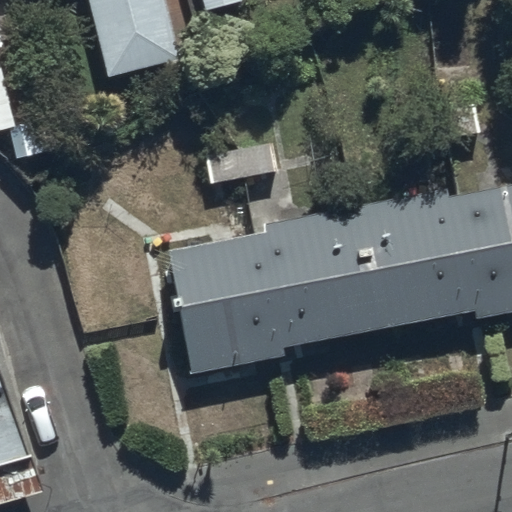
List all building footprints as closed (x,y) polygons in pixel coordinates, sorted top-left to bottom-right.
[(87,0),(106,75),(182,56),(168,0),(87,0)] [(0,129),(19,125),(0,54),(0,129)] [(472,97),(406,110),(412,144),(479,132),(472,97)] [(277,169),(272,139),(199,151),(204,181),(277,169)] [(264,230),(170,245),(190,371),(285,356),(283,342),(474,311),(475,318),(511,311),(511,182),(447,193),(446,183),(261,213),(264,230)] [(0,464),(39,453),(0,346),(0,464)]
